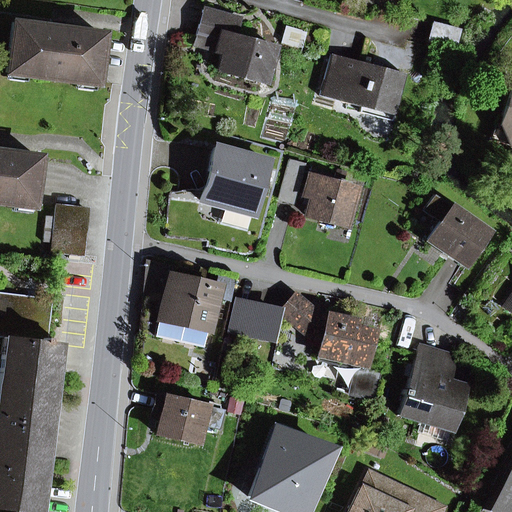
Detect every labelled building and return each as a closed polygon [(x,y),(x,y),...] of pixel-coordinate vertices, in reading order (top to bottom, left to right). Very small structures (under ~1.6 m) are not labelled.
[(231,23),(232,19),(203,11),(196,37),(197,38),(195,47),(223,55),(219,72),(262,83),(272,46),(236,36),(239,25),(231,23)] [(51,28),(63,30),(64,23),(52,21),(51,28)] [(6,73),(95,85),(102,35),(63,30),(51,28),(12,23),(6,73)] [(453,49),(458,30),(433,23),(428,42),(453,49)] [(393,113),(403,75),(330,55),(320,96),(372,110),(373,107),(393,113)] [(511,91),(509,90),(500,118),(498,126),(511,130),(511,91)] [(391,121),(393,113),(373,107),(372,110),(371,116),(391,121)] [(511,130),(498,126),(500,118),(496,117),(489,140),(511,147),(511,130)] [(265,162),(215,148),(203,191),(201,196),(200,201),(224,207),(250,215),(251,215),(265,162)] [(0,203),(31,207),(37,157),(0,152),(0,203)] [(290,162),(279,199),(292,203),(303,166),(290,162)] [(311,197),(306,215),(343,226),(354,189),(309,177),(304,195),(311,197)] [(439,223),(426,240),(463,266),(486,234),(460,216),(461,214),(434,195),(422,211),(439,223)] [(56,206),(50,252),(80,256),(85,209),(56,206)] [(219,223),(245,230),(250,215),(224,207),(219,223)] [(143,333),(154,336),(166,280),(152,277),(155,265),(149,264),(143,333)] [(195,283),(197,274),(155,265),(152,277),(166,280),(154,336),(204,347),(217,288),(195,283)] [(0,338),(3,339),(46,344),(52,299),(0,293),(0,338)] [(318,316),(294,296),(280,312),(308,336),(312,330),(322,332),(317,355),(337,359),(335,365),(365,372),(373,333),(352,329),(354,322),(326,315),(324,321),(318,320),(318,316)] [(236,303),(230,330),(245,334),(252,306),(236,303)] [(276,312),(252,306),(245,334),(270,339),(276,312)] [(54,391),(59,345),(46,344),(3,339),(0,361),(0,509),(23,511),(39,511),(43,481),(54,391)] [(418,344),(415,352),(452,363),(455,355),(418,344)] [(465,386),(447,381),(452,363),(415,352),(404,390),(402,390),(400,395),(403,395),(397,416),(419,423),(421,417),(438,422),(439,419),(453,423),(465,386)] [(316,361),(335,365),(337,359),(317,355),(316,361)] [(197,444),(201,426),(219,430),(223,411),(156,395),(150,417),(160,419),(156,435),(197,444)] [(451,432),(453,423),(439,419),(438,422),(421,417),(419,423),(416,433),(446,442),(449,432),(451,432)] [(273,430),(248,497),(286,511),(303,511),(327,451),(273,430)] [(511,511),(511,442),(508,450),(510,451),(489,496),(490,496),(508,505),(504,511),(511,511)] [(440,511),(443,508),(368,472),(348,511),(440,511)] [(504,511),(508,505),(490,496),(484,510),(488,511),(504,511)]
